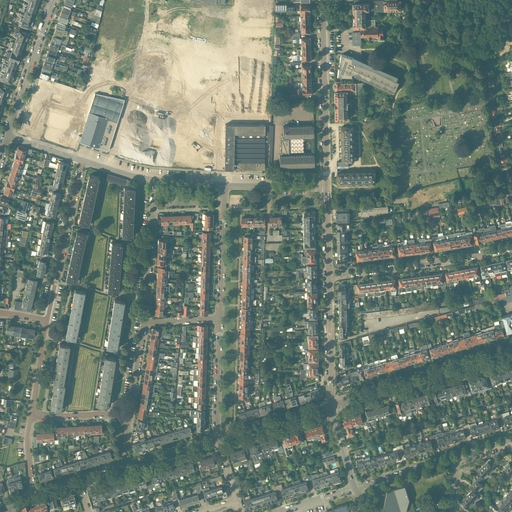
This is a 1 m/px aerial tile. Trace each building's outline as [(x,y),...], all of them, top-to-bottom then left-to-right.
[(355,0),(355,3),(353,3),(354,10),(354,13),(354,17),(354,20),(354,27),(361,27),(368,27),(368,26),(371,26),(375,26),(375,23),(375,19),(366,19),(366,10),(379,9),(379,11),(385,11),(385,9),(402,9),(401,0),(355,0)] [(36,10),(37,7),(28,4),(24,3),(22,8),(35,12),(35,10),(36,10)] [(63,6),(62,6),(62,8),(61,10),(79,17),(80,13),(73,11),(73,12),(70,11),(71,8),(63,5),(63,6)] [(35,14),(34,14),(35,12),(22,8),(22,10),(25,12),(24,14),(33,18),(35,14)] [(79,17),(61,10),(60,15),(67,18),(68,15),(71,16),(71,18),(75,19),(76,18),(78,19),(79,17)] [(33,23),(33,21),(32,20),(33,18),(24,14),(21,13),(19,18),(33,23)] [(58,19),(58,20),(66,23),(67,21),(68,22),(74,24),(75,21),(67,18),(60,15),(59,17),(58,17),(58,19)] [(148,16),(144,37),(154,39),(155,35),(187,42),(188,44),(232,46),(233,25),(223,25),(222,28),(196,27),(194,25),(188,24),(188,22),(178,20),(177,22),(148,16)] [(33,23),(19,18),(18,20),(22,22),(21,25),(31,28),(32,24),(33,23)] [(65,27),(66,25),(57,22),(57,24),(55,24),(55,26),(56,26),(71,31),(75,33),(76,31),(65,27)] [(368,27),(361,27),(361,32),(361,36),(368,36),(367,38),(371,38),(371,40),(378,40),(378,38),(383,38),(383,34),(383,27),(379,27),(379,25),(377,25),(377,23),(375,23),(375,26),(371,26),(368,26),(368,27)] [(54,27),(55,28),(54,30),(69,35),(69,34),(74,35),(75,33),(71,31),(56,26),(55,26),(54,27)] [(14,31),(14,33),(27,38),(29,33),(19,29),(18,32),(14,31)] [(69,35),(54,30),(53,35),(68,40),(68,38),(68,37),(69,35)] [(111,32),(110,35),(112,36),(111,41),(122,44),(124,38),(116,36),(117,33),(116,33),(111,32)] [(361,36),(361,32),(352,32),(354,43),(357,43),(357,45),(361,45),(361,36)] [(16,37),(16,39),(25,43),(26,39),(27,40),(27,38),(14,33),(13,36),(16,37)] [(68,40),(53,35),(51,39),(60,42),(61,40),(69,43),(70,40),(68,40)] [(293,44),(301,43),(311,43),(311,41),(311,37),(301,38),(301,35),(294,35),(293,35),(293,44)] [(23,46),(25,43),(16,39),(15,42),(11,41),(10,43),(22,47),(23,46)] [(51,39),(50,43),(65,48),(66,46),(59,44),(60,42),(51,39)] [(108,47),(107,50),(113,52),(114,49),(121,50),(122,44),(111,41),(110,47),(108,47)] [(13,47),(12,49),(21,53),(22,49),(22,47),(10,43),(9,45),(13,47)] [(48,48),(57,51),(57,49),(68,52),(68,50),(65,49),(65,48),(50,43),(48,48)] [(245,49),(245,55),(256,56),(257,50),(259,50),(259,46),(253,46),(253,49),(245,49)] [(21,53),(12,49),(11,52),(7,51),(7,53),(19,58),(21,53)] [(63,54),(56,52),(48,49),(46,53),(62,58),(65,59),(66,57),(62,56),(63,54)] [(106,52),(106,55),(108,56),(107,61),(118,64),(119,58),(112,56),(113,53),(106,52)] [(8,60),(17,63),(18,63),(19,58),(7,53),(6,56),(9,57),(8,60)] [(62,58),(46,53),(45,58),(57,61),(57,60),(65,62),(65,60),(65,59),(62,58)] [(311,57),(311,54),(302,54),(297,54),(297,60),(293,60),(293,63),(295,63),(302,63),(302,60),(312,60),(312,57),(311,57)] [(399,81),(397,80),(373,68),(354,61),(354,58),(342,54),(338,76),(352,77),(353,73),(355,73),(354,75),(394,92),(395,91),(399,81)] [(245,55),(245,61),(252,62),(252,65),(258,65),(259,62),(256,61),(256,56),(245,55)] [(45,58),(44,62),(59,67),(62,68),(67,70),(67,67),(56,63),(57,61),(45,58)] [(18,63),(17,63),(8,60),(8,63),(4,61),(3,64),(15,68),(16,66),(17,63),(18,63)] [(103,67),(102,70),(108,72),(109,69),(116,70),(118,64),(107,61),(105,67),(103,67)] [(62,68),(44,62),(42,66),(51,69),(51,67),(62,71),(62,68)] [(14,73),(15,70),(14,70),(15,68),(3,64),(1,69),(5,70),(14,73)] [(51,69),(42,66),(41,71),(56,76),(59,77),(60,77),(61,74),(50,71),(51,69)] [(244,69),(244,76),(256,76),(256,70),(258,70),(258,67),(252,66),(252,70),(244,69)] [(13,76),(14,73),(5,70),(4,73),(0,71),(0,73),(13,78),(14,77),(13,76)] [(102,72),(101,75),(103,76),(102,82),(113,84),(114,78),(107,76),(108,73),(102,72)] [(13,78),(0,73),(0,76),(2,77),(1,80),(11,84),(13,78)] [(244,76),(244,82),(251,82),(251,85),(258,86),(258,82),(255,82),(256,76),(244,76)] [(38,77),(36,83),(46,86),(48,80),(38,77)] [(209,80),(208,88),(223,92),(225,83),(209,80)] [(362,87),(362,83),(340,83),(340,81),(335,81),(335,83),(334,83),(334,84),(333,85),(333,86),(333,88),(334,89),(336,89),(336,90),(335,90),(336,119),(347,118),(348,118),(348,92),(352,92),(352,93),(356,93),(356,90),(360,90),(362,87)] [(98,87),(97,90),(104,92),(104,89),(112,90),(113,84),(102,82),(101,87),(98,87)] [(36,83),(35,88),(44,91),(46,86),(36,83)] [(0,90),(8,94),(10,88),(0,84),(0,90)] [(244,90),(243,96),(255,97),(255,91),(257,91),(258,87),(251,87),(251,90),(244,90)] [(35,88),(33,93),(42,96),(44,91),(35,88)] [(33,93),(31,98),(41,101),(42,96),(33,93)] [(81,136),(80,141),(108,150),(124,99),(95,93),(81,136)] [(243,96),(243,102),(251,103),(250,106),(257,106),(257,103),(254,102),(255,97),(243,96)] [(31,98),(30,103),(39,106),(41,101),(31,98)] [(129,98),(126,108),(132,109),(135,100),(129,98)] [(135,100),(132,109),(137,111),(140,101),(135,100)] [(140,101),(137,111),(142,112),(145,103),(140,101)] [(30,103),(28,109),(37,112),(39,106),(30,103)] [(145,103),(142,112),(147,114),(150,105),(145,103)] [(150,105),(147,114),(152,116),(156,117),(156,111),(154,110),(155,106),(150,105)] [(168,109),(168,115),(171,115),(177,115),(177,106),(172,105),(171,109),(168,109)] [(27,111),(25,116),(35,119),(37,114),(27,111)] [(25,116),(24,121),(33,124),(35,119),(25,116)] [(24,121),(22,126),(31,129),(33,124),(24,121)] [(279,166),(286,166),(286,169),(289,169),(289,166),(314,165),(314,154),(289,154),(289,137),(313,136),(313,125),(311,125),(283,126),(283,137),(280,137),(281,155),(279,155),(279,166)] [(22,126),(20,132),(24,133),(27,135),(28,134),(30,135),(31,129),(22,126)] [(342,161),(337,161),(337,167),(349,167),(349,161),(354,161),(353,126),(341,127),(342,161)] [(115,143),(112,153),(117,155),(120,145),(115,143)] [(120,145),(117,155),(122,156),(125,147),(120,145)] [(16,151),(15,153),(24,156),(26,150),(27,148),(22,146),(21,148),(18,147),(17,150),(16,151)] [(125,147),(122,156),(127,158),(130,148),(125,147)] [(130,148),(127,158),(132,159),(135,150),(130,148)] [(135,150),(132,159),(138,161),(141,152),(135,150)] [(141,152),(138,161),(138,160),(143,161),(146,152),(141,150),(141,152)] [(146,152),(143,161),(149,163),(150,160),(153,160),(153,155),(152,154),(146,152)] [(15,159),(23,162),(23,161),(22,161),(24,156),(15,153),(15,155),(15,157),(14,159),(15,159)] [(165,153),(164,159),(168,159),(167,163),(173,163),(174,153),(168,153),(165,153)] [(21,167),(23,162),(15,159),(14,162),(13,162),(13,164),(21,167)] [(66,169),(66,167),(67,167),(67,164),(67,163),(63,163),(63,161),(59,160),(58,165),(55,164),(55,163),(50,162),(49,166),(57,168),(66,169)] [(24,168),(21,167),(13,164),(12,166),(13,167),(12,170),(22,174),(24,168)] [(12,170),(11,173),(10,174),(9,176),(10,176),(20,179),(22,174),(12,170)] [(376,171),(337,172),(338,184),(376,183),(376,171)] [(86,191),(95,193),(99,177),(89,175),(86,191)] [(8,178),(9,179),(8,181),(19,185),(21,186),(21,185),(21,184),(20,183),(21,180),(20,179),(10,176),(9,176),(8,178)] [(49,187),(58,189),(59,187),(62,187),(63,181),(55,179),(53,185),(49,184),(49,187)] [(18,188),(19,185),(8,181),(7,181),(6,184),(5,184),(5,187),(13,189),(14,187),(18,188)] [(13,189),(5,187),(4,189),(5,190),(4,192),(11,195),(11,196),(15,197),(15,196),(16,195),(17,193),(16,192),(13,191),(13,189)] [(60,193),(57,192),(58,189),(49,187),(48,190),(52,191),(51,197),(59,199),(60,193)] [(124,203),(134,204),(134,187),(124,187),(124,203)] [(86,191),(82,206),(92,209),(95,193),(86,191)] [(1,194),(0,197),(0,196),(0,202),(8,205),(11,197),(1,194)] [(48,209),(56,210),(58,205),(49,203),(46,202),(45,208),(48,209)] [(124,203),(123,219),(133,220),(134,204),(124,203)] [(0,211),(7,214),(9,207),(7,206),(6,207),(0,204),(0,211)] [(381,212),(381,214),(391,212),(390,207),(388,208),(388,205),(383,206),(381,206),(376,206),(376,215),(377,215),(376,212),(381,212)] [(92,209),(82,206),(78,222),(88,224),(92,209)] [(366,218),(369,217),(369,207),(369,206),(366,207),(361,207),(361,211),(358,211),(359,215),(362,215),(365,215),(366,218)] [(467,206),(462,207),(457,209),(458,213),(458,214),(459,214),(462,213),(463,213),(468,212),(467,206)] [(349,220),(349,209),(337,209),(337,210),(335,211),(335,213),(336,214),(336,215),(336,216),(336,219),(337,219),(337,220),(349,220)] [(0,222),(5,223),(6,217),(8,217),(8,215),(0,212),(0,222)] [(132,236),(133,229),(133,220),(123,219),(122,236),(132,236)] [(205,226),(204,230),(210,231),(210,226),(212,226),(213,220),(204,220),(204,226),(205,226)] [(479,228),(480,233),(482,241),(483,241),(484,241),(485,241),(487,240),(485,232),(484,229),(484,227),(479,228)] [(73,247),(83,249),(87,233),(77,231),(73,247)] [(440,249),(441,249),(439,237),(438,235),(432,236),(433,241),(434,241),(436,250),(437,251),(439,250),(440,249)] [(168,239),(168,236),(162,236),(162,239),(158,239),(158,245),(171,246),(172,242),(168,242),(168,239)] [(111,258),(121,259),(122,243),(112,242),(111,258)] [(45,256),(45,252),(47,253),(48,246),(40,245),(39,251),(38,250),(37,254),(45,256)] [(73,247),(70,263),(79,265),(83,249),(73,247)] [(170,258),(157,257),(157,263),(160,263),(160,266),(167,267),(177,267),(177,264),(168,264),(168,262),(169,262),(170,258)] [(111,258),(109,275),(119,276),(121,259),(111,258)] [(46,263),(46,261),(40,260),(38,267),(46,269),(47,264),(46,263)] [(501,275),(500,271),(498,262),(495,262),(495,263),(493,263),(495,273),(495,276),(496,278),(497,277),(497,276),(501,275)] [(79,265),(70,263),(66,279),(76,281),(79,265)] [(487,264),(489,273),(490,277),(494,276),(495,276),(495,273),(493,263),(490,264),(490,263),(487,264)] [(487,264),(486,265),(486,264),(483,265),(484,265),(481,266),(484,279),(490,278),(490,277),(489,273),(487,264)] [(45,274),(46,269),(38,267),(37,274),(43,276),(43,274),(45,274)] [(443,278),(442,273),(441,273),(438,273),(438,274),(437,274),(438,282),(438,285),(438,286),(446,285),(444,278),(443,278)] [(119,276),(109,275),(108,291),(118,292),(119,276)] [(32,303),(35,290),(38,279),(28,277),(22,301),(21,309),(33,311),(35,304),(32,303)] [(72,305),(82,307),(85,291),(78,289),(76,289),(75,289),(72,305)] [(112,315),(122,316),(125,300),(123,300),(122,299),(122,300),(115,298),(112,315)] [(21,309),(22,301),(15,300),(14,308),(21,309)] [(72,305),(69,321),(79,323),(82,307),(72,305)] [(507,332),(511,330),(511,313),(503,316),(504,321),(506,328),(507,332)] [(112,315),(109,331),(119,332),(122,316),(112,315)] [(66,337),(67,337),(67,338),(68,338),(69,338),(76,339),(79,323),(69,321),(66,337)] [(501,322),(493,324),(494,326),(495,330),(497,337),(505,335),(503,329),(506,328),(504,321),(501,322)] [(13,323),(12,325),(7,324),(6,333),(13,334),(15,324),(13,323)] [(17,324),(15,324),(13,334),(20,335),(21,326),(17,325),(17,324)] [(26,327),(21,326),(20,335),(27,336),(29,326),(27,326),(26,327)] [(36,329),(31,328),(31,326),(29,326),(27,336),(34,337),(36,329)] [(490,340),(491,339),(493,339),(496,338),(496,337),(497,337),(495,330),(494,326),(486,328),(490,340)] [(482,332),(484,341),(490,340),(486,328),(481,329),(482,332)] [(350,330),(340,331),(340,335),(339,335),(339,336),(338,336),(338,337),(339,338),(340,339),(341,338),(342,337),(345,337),(346,337),(346,336),(348,336),(348,333),(350,333),(350,330)] [(107,347),(114,348),(116,349),(116,348),(117,349),(119,332),(109,331),(107,347)] [(464,338),(467,346),(473,345),(470,336),(470,335),(469,331),(463,333),(464,338)] [(478,343),(479,342),(480,342),(481,342),(484,341),(482,332),(476,334),(478,343)] [(478,343),(476,334),(470,335),(470,336),(473,345),(473,344),(476,343),(477,343),(478,343)] [(369,338),(368,335),(362,337),(363,340),(364,342),(365,346),(371,345),(370,344),(369,338)] [(464,347),(467,346),(464,338),(459,339),(462,348),(463,348),(464,348),(464,347)] [(461,348),(462,348),(459,339),(453,341),(455,349),(456,350),(459,349),(460,349),(461,348)] [(450,351),(451,351),(452,351),(453,350),(455,349),(453,341),(453,340),(447,342),(450,351)] [(340,344),(340,345),(339,346),(339,347),(340,348),(340,352),(340,355),(348,355),(348,348),(345,348),(345,341),(342,342),(342,344),(340,344)] [(449,351),(450,351),(447,342),(441,344),(442,344),(444,353),(447,352),(448,352),(449,352),(449,351)] [(60,343),(56,363),(66,365),(69,345),(60,343)] [(429,348),(430,348),(432,357),(436,356),(437,356),(438,355),(436,346),(432,347),(430,343),(428,344),(429,348)] [(424,359),(425,359),(427,359),(427,358),(430,357),(426,344),(419,346),(420,348),(424,359)] [(441,354),(444,353),(442,344),(436,346),(438,355),(440,355),(441,354)] [(409,353),(412,362),(413,362),(415,362),(416,361),(418,361),(414,350),(414,348),(408,349),(409,353)] [(423,360),(424,359),(420,348),(414,350),(418,361),(418,360),(418,361),(420,360),(421,360),(423,360)] [(411,363),(412,362),(409,353),(404,355),(404,356),(406,364),(409,363),(409,364),(411,363)] [(26,370),(27,363),(28,363),(30,356),(23,354),(21,361),(19,368),(26,370)] [(392,359),(395,368),(396,368),(398,367),(401,366),(398,357),(397,354),(391,355),(392,359)] [(348,362),(348,355),(340,355),(340,358),(340,370),(349,368),(349,365),(346,366),(345,366),(345,362),(348,362)] [(103,372),(113,374),(115,358),(105,356),(103,372)] [(405,365),(406,364),(404,356),(398,357),(401,366),(403,365),(404,366),(405,365)] [(380,360),(380,362),(383,371),(389,369),(387,361),(386,358),(380,360)] [(394,368),(395,368),(392,359),(387,361),(389,369),(389,370),(392,369),(394,369),(394,368)] [(369,366),(372,375),(373,375),(375,374),(378,373),(375,364),(374,361),(368,363),(369,366)] [(382,371),(383,371),(380,362),(375,364),(378,373),(380,372),(382,372),(382,371)] [(56,363),(53,382),(63,384),(66,365),(56,363)] [(360,379),(363,378),(363,379),(366,378),(365,377),(366,377),(364,368),(363,366),(357,368),(357,369),(360,379)] [(371,375),(372,375),(369,366),(364,368),(366,377),(369,376),(371,376),(371,375)] [(7,379),(17,380),(18,369),(17,369),(12,369),(9,368),(7,379)] [(511,378),(509,368),(503,370),(506,381),(507,383),(511,381),(511,378)] [(359,379),(360,379),(357,369),(350,371),(351,373),(353,381),(356,380),(357,380),(358,380),(359,379)] [(353,381),(351,373),(350,371),(350,370),(345,371),(345,370),(341,371),(341,379),(342,383),(344,383),(351,381),(353,381)] [(506,381),(503,370),(497,372),(499,382),(503,381),(503,382),(506,381)] [(103,372),(100,388),(110,390),(113,374),(103,372)] [(496,383),(499,382),(497,372),(490,374),(493,385),(497,384),(496,383)] [(485,390),(492,388),(491,385),(488,375),(481,377),(485,387),(485,390)] [(313,399),(315,398),(315,399),(318,398),(318,397),(319,397),(319,396),(318,393),(319,392),(318,389),(314,377),(308,377),(306,377),(308,384),(310,388),(310,391),(313,399)] [(485,390),(485,387),(481,377),(475,379),(479,389),(480,392),(483,392),(483,391),(485,390)] [(475,390),(479,389),(475,379),(469,381),(473,393),(476,392),(475,390)] [(468,395),(471,394),(467,381),(461,383),(465,396),(468,395)] [(54,385),(53,395),(63,397),(65,384),(63,384),(53,382),(53,385),(54,385)] [(288,387),(288,390),(293,405),(295,404),(296,404),(297,404),(298,403),(298,402),(300,401),(298,395),(293,396),(289,383),(287,384),(287,386),(288,387)] [(465,396),(461,383),(456,385),(459,397),(465,396)] [(456,385),(450,387),(453,396),(456,395),(457,398),(459,397),(456,385)] [(291,405),(293,405),(288,390),(288,387),(285,387),(285,389),(286,394),(284,394),(288,406),(289,407),(290,406),(291,405)] [(449,397),(453,396),(450,387),(444,388),(448,400),(450,399),(449,397)] [(110,390),(100,388),(98,405),(106,406),(107,399),(109,399),(110,390)] [(448,400),(444,388),(438,390),(441,399),(444,398),(445,401),(448,400)] [(438,390),(432,391),(437,405),(439,404),(438,400),(441,399),(438,390)] [(310,399),(313,399),(310,391),(305,392),(307,400),(308,401),(310,400),(310,399)] [(306,401),(307,400),(305,392),(299,394),(301,402),(304,401),(305,402),(306,401)] [(427,403),(433,402),(430,392),(424,394),(427,403)] [(422,405),(427,403),(424,394),(419,396),(422,405)] [(60,410),(63,397),(53,395),(51,408),(60,410)] [(280,395),(277,396),(280,408),(282,408),(283,408),(285,408),(285,407),(286,407),(284,399),(281,400),(280,398),(281,397),(280,395)] [(423,409),(419,396),(413,398),(417,410),(423,409)] [(417,410),(413,398),(407,399),(411,412),(417,410)] [(264,400),(268,412),(269,412),(270,412),(272,412),(273,411),(273,410),(271,403),(268,404),(267,401),(268,401),(267,399),(264,400)] [(411,412),(407,399),(402,401),(406,414),(411,412)] [(406,414),(402,401),(396,402),(399,412),(396,413),(397,417),(400,416),(402,415),(402,416),(406,415),(406,414)] [(386,414),(394,411),(392,406),(390,407),(389,404),(383,406),(386,414)] [(383,406),(378,408),(380,416),(381,418),(384,417),(386,417),(386,414),(383,406)] [(147,408),(140,407),(139,412),(153,414),(157,414),(159,415),(159,413),(147,411),(147,408)] [(252,409),(254,416),(260,414),(258,407),(252,409)] [(241,420),(248,418),(245,411),(244,408),(239,410),(240,413),(239,413),(241,420)] [(248,418),(254,416),(252,409),(245,411),(248,418)] [(376,424),(375,419),(372,410),(366,411),(367,416),(365,417),(368,426),(376,424)] [(361,413),(358,414),(358,413),(355,414),(355,415),(359,427),(362,426),(361,423),(364,423),(361,413)] [(511,421),(510,415),(503,417),(502,413),(499,414),(501,420),(504,419),(506,425),(511,422),(511,421)] [(355,415),(355,414),(352,415),(349,416),(352,426),(355,425),(356,428),(359,427),(355,415)] [(501,420),(499,414),(496,415),(497,419),(490,421),(493,429),(500,427),(498,421),(501,420)] [(352,426),(349,416),(347,417),(347,416),(344,417),(344,418),(345,421),(344,422),(345,426),(346,425),(349,435),(354,433),(352,428),(351,429),(350,426),(352,425),(352,426)] [(138,419),(137,426),(144,427),(144,428),(147,429),(148,420),(140,418),(140,420),(138,419)] [(483,423),(486,431),(493,429),(490,421),(483,423)] [(469,424),(466,425),(468,431),(469,435),(472,434),(472,435),(479,433),(477,425),(476,422),(469,424)] [(479,433),(486,431),(483,423),(477,425),(479,433)] [(325,433),(325,432),(326,431),(325,427),(324,428),(323,424),(322,424),(319,425),(317,426),(320,436),(321,439),(321,438),(322,441),(327,439),(325,433)] [(469,435),(468,431),(466,425),(463,426),(463,427),(456,429),(457,431),(460,440),(467,437),(466,436),(469,435)] [(62,443),(62,435),(61,426),(55,427),(56,432),(54,432),(54,437),(56,437),(56,439),(58,439),(59,443),(62,443)] [(190,426),(183,428),(186,435),(192,433),(190,426)] [(317,426),(314,427),(314,426),(311,427),(314,436),(315,441),(321,439),(320,436),(317,426)] [(314,436),(311,427),(308,428),(308,429),(305,430),(308,439),(311,438),(311,437),(314,436)] [(185,435),(186,435),(183,428),(177,430),(179,437),(185,435)] [(173,439),(179,437),(177,430),(171,432),(173,439)] [(443,433),(446,444),(453,442),(450,433),(449,430),(443,433)] [(301,443),(302,443),(302,444),(299,444),(302,450),(308,447),(307,443),(306,439),(304,439),(305,444),(303,444),(303,442),(304,442),(301,431),(298,432),(298,431),(295,432),(295,433),(297,442),(300,441),(301,443)] [(450,433),(453,442),(460,440),(457,431),(450,433)] [(173,439),(171,432),(165,434),(167,441),(173,439)] [(443,432),(433,435),(435,441),(438,440),(439,446),(446,444),(443,433),(443,432)] [(298,443),(297,442),(295,433),(292,434),(292,433),(289,434),(292,443),(295,443),(295,444),(298,443)] [(161,443),(167,441),(165,434),(158,436),(161,443)] [(292,443),(289,434),(286,435),(283,436),(284,439),(282,440),(281,440),(283,445),(284,450),(288,449),(293,447),(292,443)] [(432,442),(435,441),(433,435),(429,436),(431,440),(424,442),(426,450),(433,448),(432,442)] [(155,445),(161,443),(158,436),(152,438),(155,445)] [(148,447),(155,445),(152,438),(146,440),(148,447)] [(281,440),(282,440),(281,438),(277,439),(277,438),(271,440),(275,451),(278,449),(279,452),(283,451),(282,446),(283,445),(281,440)] [(142,449),(148,447),(146,440),(140,442),(142,449)] [(275,451),(271,440),(266,441),(270,455),(273,454),(272,451),(275,451)] [(270,455),(266,441),(261,443),(264,450),(265,457),(268,456),(269,460),(272,460),(270,455)] [(136,451),(142,449),(140,442),(134,444),(136,451)] [(406,456),(413,454),(410,446),(409,442),(400,445),(401,451),(404,451),(406,456)] [(417,444),(420,452),(426,450),(424,442),(417,444)] [(262,458),(264,457),(260,443),(255,445),(259,459),(260,462),(263,462),(262,458)] [(413,454),(420,452),(417,444),(410,446),(413,454)] [(260,462),(259,459),(255,445),(250,446),(252,454),(254,453),(255,456),(253,457),(255,464),(260,462)] [(398,450),(391,452),(393,460),(400,458),(398,452),(401,451),(400,445),(396,446),(398,450)] [(246,461),(248,462),(248,460),(244,448),(238,450),(242,464),(243,462),(246,461)] [(235,465),(238,464),(240,465),(242,464),(238,450),(230,452),(234,467),(235,465)] [(110,451),(103,453),(106,460),(108,459),(109,461),(112,460),(110,451)] [(387,462),(393,460),(391,452),(384,454),(387,462)] [(105,460),(106,460),(103,453),(97,455),(99,462),(102,461),(103,462),(105,461),(105,460)] [(380,464),(387,462),(384,454),(377,456),(380,464)] [(78,461),(81,468),(87,466),(84,455),(81,456),(82,459),(78,461)] [(87,466),(93,464),(91,457),(87,458),(86,455),(84,455),(87,466)] [(93,464),(99,462),(97,455),(91,457),(93,464)] [(366,469),(373,466),(371,458),(370,455),(363,457),(364,460),(366,469)] [(205,458),(208,467),(209,467),(215,465),(212,456),(205,458)] [(373,466),(380,464),(377,456),(371,458),(373,466)] [(366,469),(364,460),(363,457),(356,459),(360,471),(366,469)] [(199,460),(201,466),(198,467),(201,477),(204,477),(202,473),(203,473),(202,469),(208,467),(205,458),(199,460)] [(491,460),(489,463),(488,461),(482,466),(490,474),(497,466),(491,460)] [(77,469),(78,470),(81,469),(81,468),(78,461),(72,462),(74,470),(77,469)] [(59,463),(62,474),(68,472),(66,464),(63,465),(62,462),(61,462),(59,463)] [(68,472),(74,470),(72,462),(66,464),(68,472)] [(192,462),(186,464),(188,472),(194,470),(192,462)] [(62,474),(59,463),(57,464),(55,464),(56,467),(54,468),(56,475),(62,474)] [(182,474),(188,472),(186,464),(180,466),(182,474)] [(511,466),(511,465),(509,464),(504,469),(505,470),(503,472),(510,480),(511,478),(511,466)] [(176,476),(182,474),(180,466),(174,468),(176,476)] [(477,471),(479,473),(477,475),(483,481),(490,474),(482,466),(477,471)] [(171,477),(176,476),(174,468),(168,470),(170,476),(171,477)] [(332,476),(334,483),(341,481),(340,477),(342,477),(340,472),(339,473),(338,468),(334,469),(335,472),(331,473),(332,476)] [(44,472),(47,479),(53,477),(51,470),(44,472)] [(170,476),(168,470),(162,471),(164,476),(165,479),(171,477),(170,476)] [(164,476),(162,471),(156,473),(159,481),(165,479),(164,476)] [(325,475),(328,485),(334,483),(332,476),(331,473),(328,474),(327,471),(324,472),(325,475)] [(47,479),(44,472),(38,474),(40,481),(47,479)] [(157,476),(156,473),(150,475),(152,481),(149,482),(151,488),(160,485),(159,481),(157,476)] [(310,482),(313,481),(315,489),(322,487),(318,477),(317,474),(315,474),(314,474),(313,475),(312,474),(308,475),(310,482)] [(13,478),(14,481),(17,488),(23,486),(20,475),(16,476),(16,477),(13,478)] [(309,491),(307,483),(310,482),(308,475),(304,477),(305,481),(300,483),(303,493),(309,491)] [(325,475),(318,477),(322,487),(328,485),(325,475)] [(471,484),(473,486),(479,491),(484,486),(480,483),(483,481),(477,475),(475,476),(474,477),(476,479),(471,484)] [(145,477),(138,479),(141,487),(147,485),(148,489),(151,488),(149,482),(146,483),(145,477)] [(135,488),(141,487),(138,479),(132,481),(135,489),(135,488)] [(294,485),(297,495),(303,493),(300,483),(299,479),(293,481),(294,485)] [(10,490),(17,488),(14,481),(8,483),(10,490)] [(129,490),(135,489),(132,481),(127,482),(129,490)] [(123,492),(129,490),(127,482),(121,484),(123,492)] [(117,494),(123,492),(121,484),(115,486),(117,494)] [(285,498),(291,496),(288,487),(283,488),(282,484),(277,485),(279,492),(282,491),(285,498)] [(275,491),(269,492),(272,502),(279,500),(277,493),(279,492),(277,485),(273,487),(275,491)] [(288,487),(291,496),(297,495),(294,485),(288,487)] [(414,511),(414,508),(411,501),(410,501),(405,485),(387,491),(382,511),(384,511),(414,511)] [(111,496),(117,494),(115,486),(109,488),(111,496)] [(215,488),(217,495),(224,493),(221,486),(215,488)] [(482,495),(479,491),(473,486),(470,488),(472,490),(467,494),(475,502),(482,495)] [(205,499),(211,497),(209,490),(208,487),(202,489),(205,499)] [(105,498),(111,496),(109,488),(103,490),(105,498)] [(217,495),(215,488),(209,490),(211,497),(217,495)] [(99,499),(105,498),(103,490),(97,492),(99,499)] [(179,500),(179,499),(178,499),(176,490),(173,491),(176,498),(176,499),(178,505),(180,504),(181,506),(187,504),(185,498),(179,500)] [(101,506),(99,499),(97,492),(91,493),(94,501),(96,500),(99,507),(101,506)] [(161,505),(163,511),(169,510),(167,503),(163,505),(161,499),(164,498),(163,492),(158,494),(159,499),(160,501),(161,505)] [(266,504),(272,502),(269,492),(263,494),(266,504)] [(511,496),(509,493),(502,500),(509,508),(511,504),(511,496)] [(198,494),(191,496),(193,503),(200,501),(198,494)] [(260,506),(266,504),(263,494),(257,496),(260,506)] [(467,509),(475,502),(467,494),(463,499),(464,501),(462,503),(467,509)] [(248,510),(254,508),(251,498),(250,495),(244,497),(248,510)] [(187,504),(193,503),(191,496),(185,498),(187,504)] [(254,508),(260,506),(257,496),(251,498),(254,508)] [(176,508),(175,506),(178,505),(176,499),(176,498),(173,499),(173,500),(173,501),(167,503),(169,510),(176,508)] [(73,499),(67,501),(69,508),(69,510),(72,509),(72,507),(75,506),(73,499)] [(504,511),(509,508),(502,500),(497,505),(500,509),(498,511),(504,511)] [(69,508),(67,501),(60,503),(63,510),(69,508)] [(156,511),(163,511),(161,505),(160,501),(157,502),(159,506),(155,507),(156,511)] [(348,511),(350,511),(347,503),(332,508),(333,509),(327,511),(326,511),(348,511)]
